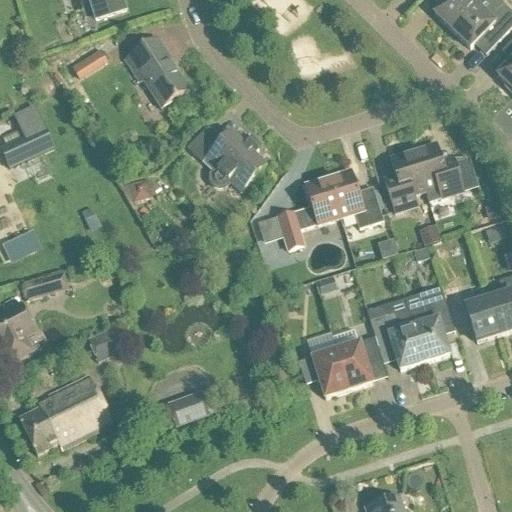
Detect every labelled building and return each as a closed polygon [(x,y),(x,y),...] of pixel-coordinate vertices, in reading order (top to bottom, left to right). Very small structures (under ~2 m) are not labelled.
[(102,0),(89,4),(95,26),(128,16),(122,0),(102,0)] [(434,0),(444,10),(434,20),(452,37),(477,12),(487,1),(488,0),(434,0)] [(477,12),(452,37),(470,55),(488,37),(499,47),(511,33),(511,18),(501,8),(488,22),(477,12)] [(171,64),(158,44),(125,65),(139,87),(143,85),(161,114),(189,96),(170,65),(171,64)] [(511,46),(507,51),(511,55),(511,66),(497,82),(511,96),(511,46)] [(72,73),(80,86),(109,69),(101,56),(72,73)] [(55,156),(36,113),(17,122),(28,147),(4,158),(12,175),(55,156)] [(224,190),(225,190),(228,187),(240,199),(266,172),(254,160),(258,156),(247,145),(243,149),(231,137),(223,145),(209,132),(187,154),(202,168),(206,165),(217,176),(214,179),(213,180),(212,182),(212,183),(212,184),(212,185),(212,186),(213,187),(213,188),(214,189),(214,190),(215,190),(216,191),(218,192),(219,192),(220,192),(222,191),(224,190)] [(413,159),(426,198),(438,194),(441,205),(463,198),(454,168),(443,172),(436,149),(424,153),(425,156),(413,159)] [(426,198),(413,159),(402,163),(401,160),(390,164),(397,186),(385,190),(394,219),(417,212),(414,202),(426,198)] [(339,182),(328,186),(340,225),(354,220),(359,235),(383,228),(373,194),(358,199),(351,176),(338,180),(339,182)] [(130,190),(134,208),(153,204),(148,185),(130,190)] [(340,225),(328,186),(317,189),(316,186),(304,190),(311,213),(278,224),(288,257),(303,252),(299,237),(340,225)] [(495,244),(511,238),(511,236),(509,228),(492,234),(495,244)] [(436,231),(420,236),(425,252),(440,247),(436,231)] [(40,232),(9,246),(17,265),(49,252),(40,232)] [(416,258),(420,273),(433,270),(429,254),(416,258)] [(29,307),(56,299),(69,295),(64,279),(24,292),(29,307)] [(503,301),(489,306),(500,341),(511,337),(511,283),(499,287),(503,301)] [(334,284),(318,288),(322,301),(337,296),(334,284)] [(413,334),(425,370),(449,362),(441,334),(452,330),(444,304),(421,311),(407,315),(413,334)] [(500,341),(489,306),(465,313),(477,349),(500,341)] [(35,337),(21,311),(0,321),(0,355),(2,354),(9,368),(31,357),(24,343),(35,337)] [(400,377),(425,370),(413,334),(407,315),(395,319),(370,327),(378,354),(391,350),(400,377)] [(93,356),(119,345),(114,334),(88,345),(93,356)] [(337,357),(350,398),(372,390),(367,372),(382,367),(375,344),(358,349),(359,350),(337,357)] [(350,398),(337,357),(335,353),(311,360),(312,364),(298,369),(305,391),(319,387),(325,405),(350,398)] [(113,432),(88,383),(49,403),(49,404),(38,410),(41,415),(20,425),(38,462),(59,452),(62,457),(113,432)] [(204,400),(168,412),(178,437),(213,424),(204,400)] [(402,511),(400,503),(394,505),(391,503),(381,506),(380,509),(371,511),(402,511)]
